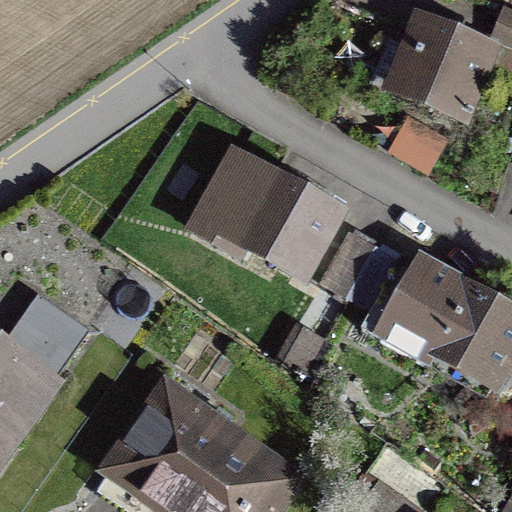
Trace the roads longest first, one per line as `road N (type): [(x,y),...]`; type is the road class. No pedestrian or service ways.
road 1 (residential): [(511,249),(183,63)]
road 2 (residential): [(0,193),(183,63)]
